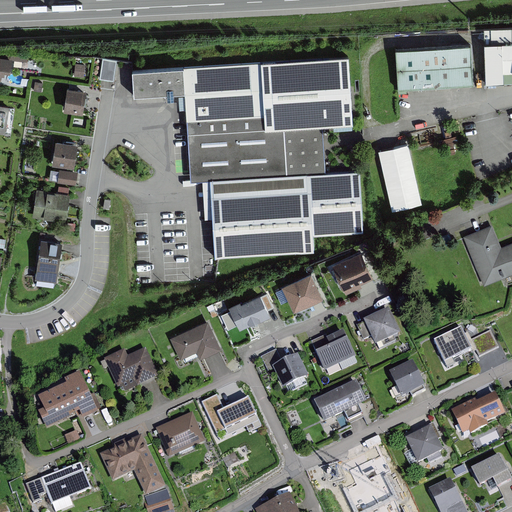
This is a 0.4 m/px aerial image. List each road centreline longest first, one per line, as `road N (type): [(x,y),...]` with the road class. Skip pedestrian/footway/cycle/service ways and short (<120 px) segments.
road 1 (residential): [(108,91),(83,284),(59,310),(0,321)]
road 2 (residential): [(32,466),(251,370)]
road 3 (residential): [(511,366),(298,472)]
road 4 (residential): [(376,296),(255,346),(251,370)]
road 5 (track): [(8,323),(10,410),(32,466)]
road 6 (motorway): [(4,5),(132,0)]
